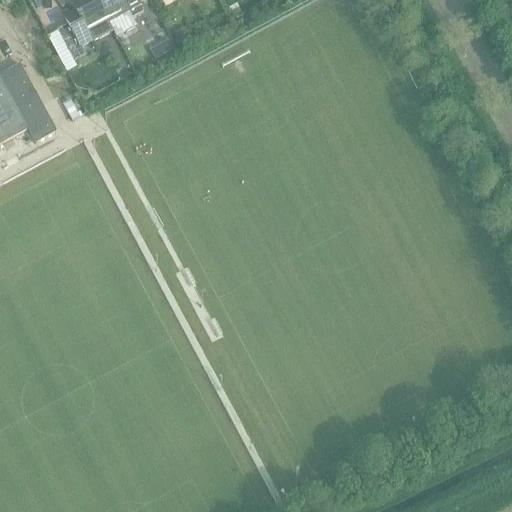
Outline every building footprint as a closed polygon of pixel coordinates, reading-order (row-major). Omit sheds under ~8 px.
[(66,26),(57,32),(73,63),(85,57),(80,47),(89,42),(90,43),(112,32),(107,23),(94,0),(68,0),(67,1),(78,20),(66,26)] [(94,0),(107,23),(127,12),(131,19),(142,13),(135,0),(94,0)] [(185,30),(174,34),(178,45),(189,41),(185,30)] [(168,42),(159,47),(164,56),(173,51),(168,42)] [(0,75),(0,167),(35,147),(55,136),(17,66),(0,75)] [(63,107),(71,122),(79,118),(70,102),(63,107)]
